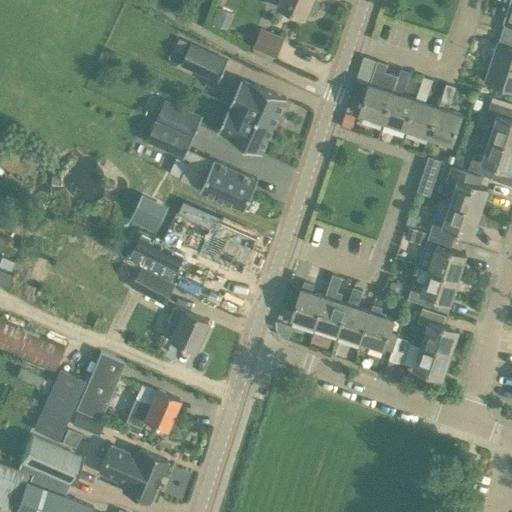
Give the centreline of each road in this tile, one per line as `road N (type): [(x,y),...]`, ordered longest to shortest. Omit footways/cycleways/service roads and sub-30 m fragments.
road 1 (unclassified): [(323,127),(412,158),(373,275),(284,245)]
road 2 (unclassified): [(466,420),(254,342)]
road 3 (tertiary): [(199,511),(254,342)]
road 4 (residential): [(352,40),(447,69),(471,0)]
road 5 (residential): [(466,420),(511,273)]
road 6 (tertiary): [(284,245),(323,127)]
